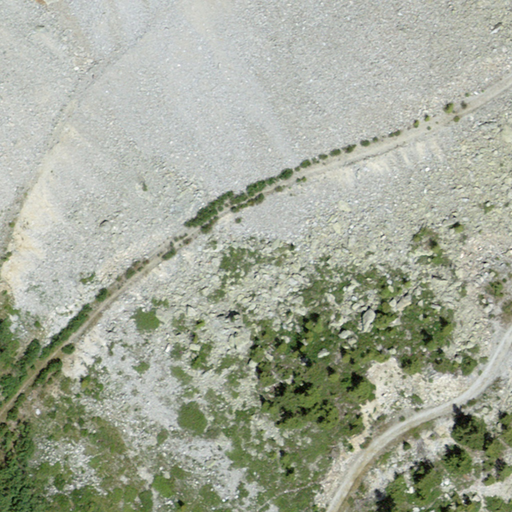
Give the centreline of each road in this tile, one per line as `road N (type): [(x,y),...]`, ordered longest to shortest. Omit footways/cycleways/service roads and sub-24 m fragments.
road 1 (track): [(511,81),(418,132),(239,195),(78,319),(0,420)]
road 2 (track): [(332,511),(371,438),(454,404),(511,335)]
